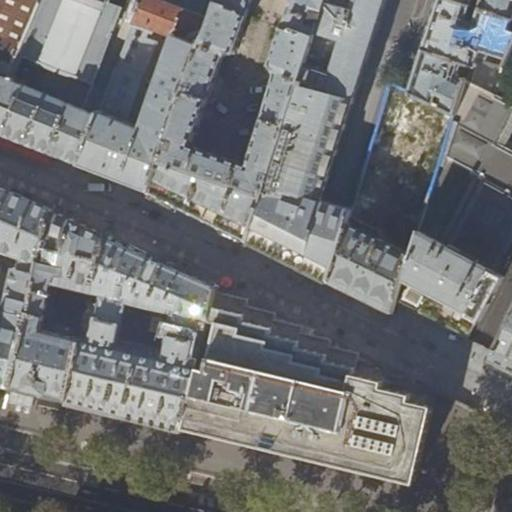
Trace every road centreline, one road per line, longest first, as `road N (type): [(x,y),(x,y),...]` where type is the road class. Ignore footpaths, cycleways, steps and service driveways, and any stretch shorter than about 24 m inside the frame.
road 1 (residential): [(411,0),(396,47),(376,76),(305,298)]
road 2 (primary): [(150,511),(0,479)]
